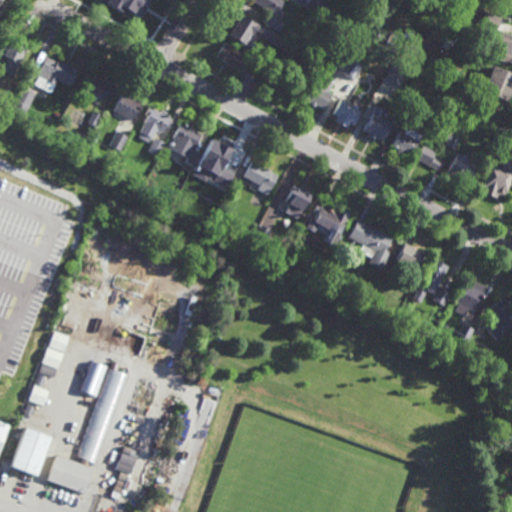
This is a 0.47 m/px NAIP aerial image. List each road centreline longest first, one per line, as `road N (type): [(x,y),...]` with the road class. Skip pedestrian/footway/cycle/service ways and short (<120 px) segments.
road 1 (track): [(0,143),(219,252),(234,270),(287,299),(471,385)]
road 2 (residential): [(49,4),(511,250)]
